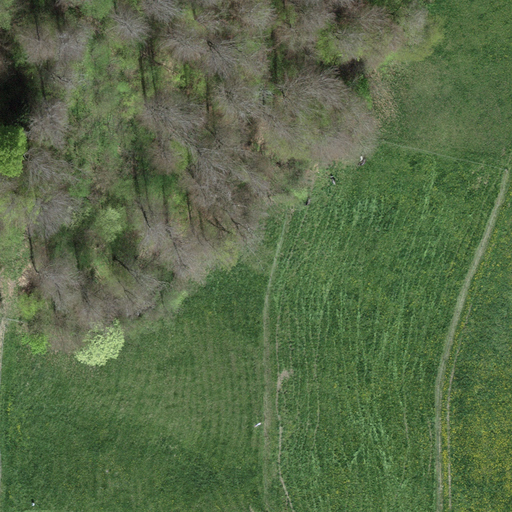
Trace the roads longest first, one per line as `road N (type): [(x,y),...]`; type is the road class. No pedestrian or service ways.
road 1 (track): [(319,153),(274,299),(275,511)]
road 2 (track): [(447,511),(446,398),(511,193)]
road 3 (track): [(12,275),(0,407)]
